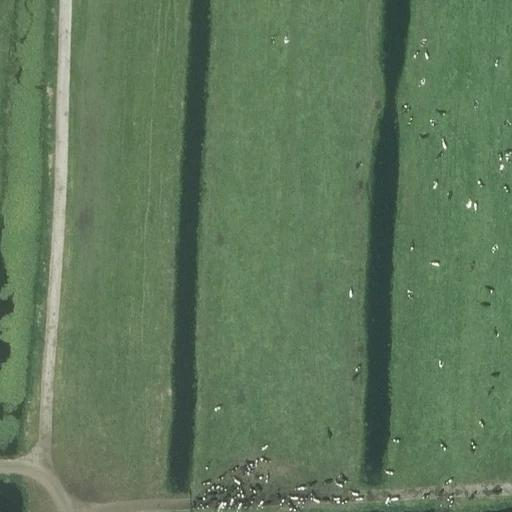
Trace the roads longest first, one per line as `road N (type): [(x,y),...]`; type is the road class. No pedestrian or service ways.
road 1 (track): [(67,511),(35,469),(43,440),(63,0)]
road 2 (track): [(92,511),(122,500),(469,479)]
